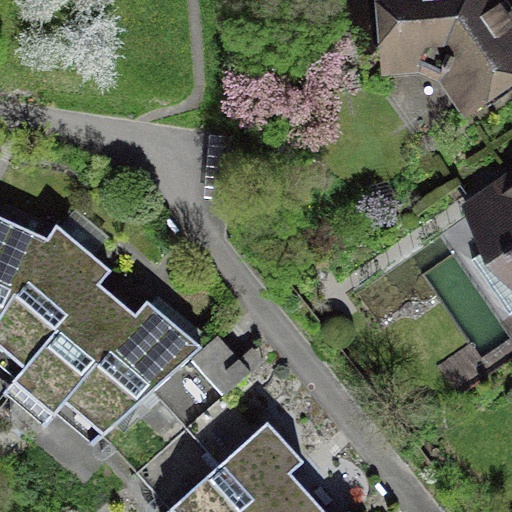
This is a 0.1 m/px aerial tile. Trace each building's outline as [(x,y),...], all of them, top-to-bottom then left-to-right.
[(381,0),(383,87),(438,79),(477,125),(511,101),(511,3),(510,0),(381,0)] [(511,174),(466,209),(493,280),(511,296),(511,174)] [(0,340),(51,253),(0,227),(0,340)] [(0,355),(35,379),(105,296),(116,283),(61,235),(51,253),(0,340),(0,355)] [(65,418),(142,326),(105,296),(35,379),(13,405),(49,437),(65,418)] [(208,358),(154,313),(142,326),(65,418),(106,452),(208,358)] [(276,511),(301,492),(297,486),(309,475),(272,433),(188,511),(276,511)] [(319,511),(301,492),(276,511),(319,511)]
